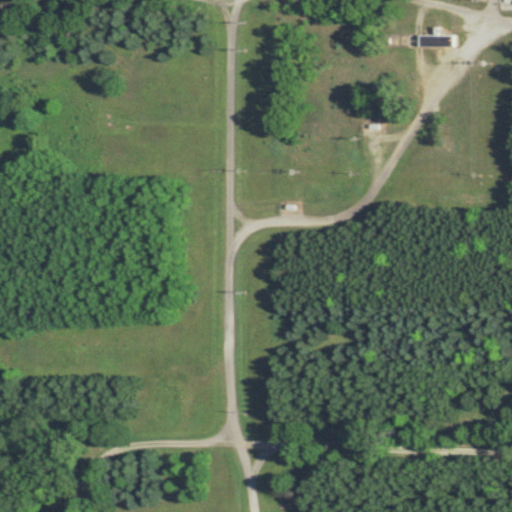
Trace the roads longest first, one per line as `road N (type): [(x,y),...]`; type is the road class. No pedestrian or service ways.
road 1 (track): [(511,30),(484,39),(416,120),(370,199),(339,223),(252,229),(228,257),(232,424),(253,511)]
road 2 (track): [(228,257),(233,20),(247,0),(436,4),(511,23)]
road 3 (track): [(213,444),(511,452)]
road 4 (track): [(232,424),(213,444),(134,447),(99,462),(72,511)]
